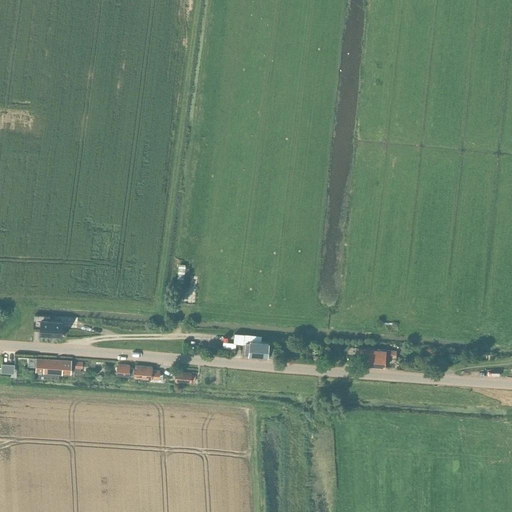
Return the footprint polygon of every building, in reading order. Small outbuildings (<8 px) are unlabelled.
[(33,317),(33,328),(39,329),(40,329),(40,331),(39,335),(39,336),(62,337),(62,336),(62,329),(63,321),(49,320),(49,319),(49,316),(38,315),(35,315),(34,315),(33,317)] [(234,336),(233,343),(235,343),(243,344),(244,334),(237,333),(234,333),(234,336)] [(245,334),(244,342),(245,343),(245,350),(249,350),(249,353),(248,356),(266,357),(266,356),(271,357),(272,355),(273,350),(271,348),(267,348),(268,342),(264,342),(261,341),(261,335),(250,334),(245,334)] [(223,342),(222,350),(234,351),(235,345),(235,343),(233,343),(223,342)] [(395,358),(395,350),(385,350),(356,348),(356,358),(368,359),(368,366),(384,367),(385,357),(395,358)] [(28,358),(28,365),(36,366),(35,371),(70,373),(71,359),(36,357),(36,358),(28,358)] [(87,367),(88,362),(75,361),(74,373),(80,374),(80,368),(82,368),(82,366),(87,367)] [(1,364),(1,372),(13,372),(14,364),(1,364)] [(134,369),(129,368),(129,365),(117,364),(116,374),(128,375),(133,375),(133,376),(151,377),(151,380),(162,381),(162,374),(159,374),(159,370),(152,369),(152,367),(134,365),(134,369)] [(191,374),(191,373),(175,372),(175,380),(190,381),(191,374)]
